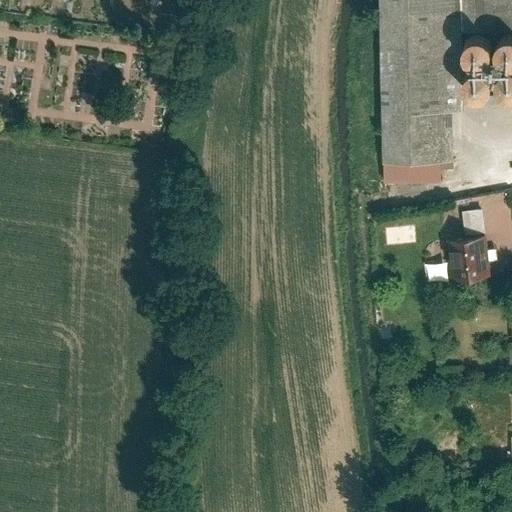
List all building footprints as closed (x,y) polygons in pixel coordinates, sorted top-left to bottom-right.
[(369,0),(374,185),(433,184),(431,117),(455,116),(454,35),(453,0),(369,0)] [(511,0),(453,0),(454,35),(511,34),(511,0)] [(470,225),(433,228),(436,268),(474,264),(470,225)] [(424,379),(457,380),(457,367),(424,367),(424,379)] [(511,430),(508,431),(507,418),(495,419),(497,459),(511,458),(511,468),(511,430)]
